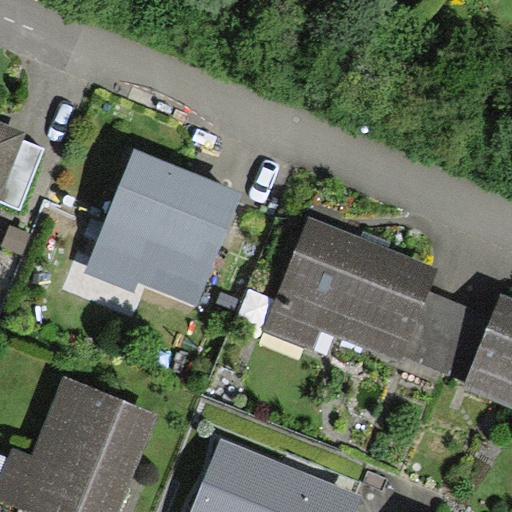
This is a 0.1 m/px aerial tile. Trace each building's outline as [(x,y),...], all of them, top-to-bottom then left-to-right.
[(40,152),(0,135),(0,198),(19,206),(40,152)] [(237,201),(136,161),(93,270),(126,283),(130,273),(198,300),(237,201)] [(432,275),(313,228),(270,335),(310,351),(319,329),(434,375),(458,316),(422,301),(432,275)] [(511,311),(504,309),(496,330),(458,316),(434,375),(511,405),(511,311)] [(116,511),(150,416),(68,387),(26,507),(39,511),(116,511)] [(349,511),(353,504),(221,447),(193,511),(349,511)]
